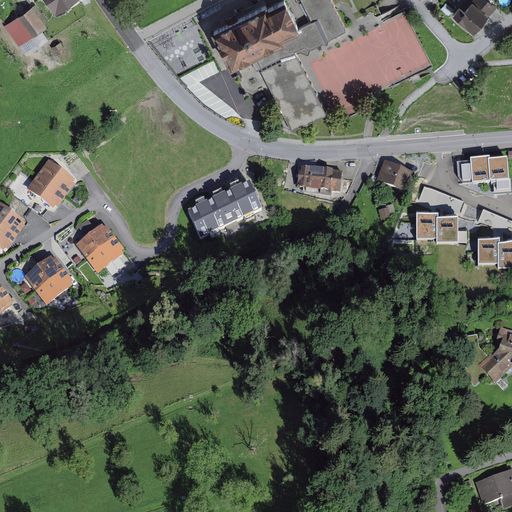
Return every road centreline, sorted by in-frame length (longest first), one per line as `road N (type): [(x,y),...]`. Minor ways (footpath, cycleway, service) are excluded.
road 1 (tertiary): [(441,144),(323,152),(278,149),(221,130),(170,86),(107,0)]
road 2 (track): [(143,311),(99,337),(0,374)]
road 3 (track): [(281,249),(143,311)]
